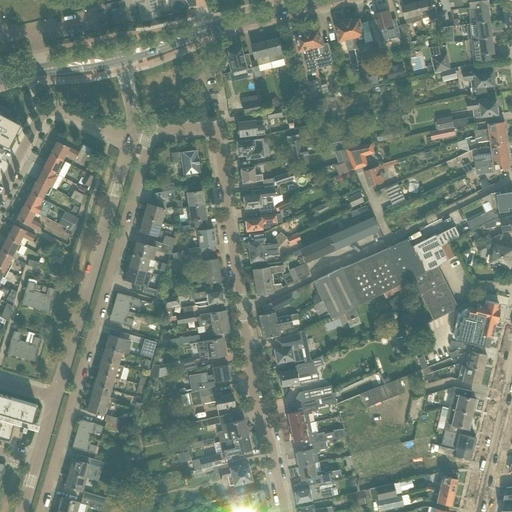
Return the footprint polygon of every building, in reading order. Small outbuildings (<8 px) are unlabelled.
[(122,21),(123,26),(123,27),(151,19),(146,0),(122,0),(117,1),(119,8),(112,9),(115,22),(122,21)] [(179,12),(179,11),(179,12),(177,6),(184,4),(182,0),(146,0),(151,19),(160,17),(179,12)] [(433,0),(426,0),(418,2),(422,19),(428,17),(432,20),(438,18),(439,23),(445,21),(442,11),(437,12),(436,11),(436,8),(433,0)] [(418,2),(402,6),(407,24),(422,20),(422,19),(418,2)] [(490,21),(488,6),(475,7),(477,22),(472,23),(472,24),(490,21)] [(396,19),(391,20),(388,10),(375,13),(377,23),(376,23),(380,41),(400,36),(396,19)] [(364,35),(361,23),(360,19),(358,19),(357,18),(347,20),(354,49),(360,47),(360,44),(358,37),(364,35)] [(354,49),(347,20),(337,23),(337,24),(335,25),(339,41),(345,40),(348,50),(354,49)] [(490,21),(472,24),(467,24),(469,37),(471,36),(472,40),(473,40),(479,39),(492,37),(490,21)] [(408,26),(401,28),(405,50),(429,45),(427,36),(423,36),(424,40),(411,42),(408,26)] [(332,62),(327,44),(324,45),(322,39),(320,29),(318,29),(317,28),(307,31),(316,64),(322,62),(322,64),(332,62)] [(316,64),(307,31),(297,33),(297,35),(295,35),(298,46),(300,52),(305,50),(307,59),(305,60),(308,71),(317,69),(317,68),(316,64)] [(494,53),(492,37),(479,39),(473,40),(474,49),(472,49),(474,62),(491,60),(490,54),(494,53)] [(283,52),(279,38),(266,41),(269,55),(271,62),(273,68),(285,65),(285,64),(291,63),(289,53),(284,54),(283,52)] [(269,55),(266,41),(252,45),(256,59),(257,58),(257,61),(252,62),(254,72),(256,78),(262,76),(259,65),(271,62),(269,55)] [(441,55),(438,45),(428,46),(435,72),(445,70),(442,55),(441,55)] [(248,74),(254,72),(252,62),(251,62),(249,53),(244,55),(242,47),(229,51),(230,56),(228,57),(232,72),(246,69),(248,74)] [(406,75),(404,67),(398,68),(397,66),(391,67),(392,69),(386,71),(388,79),(394,78),(395,80),(400,79),(400,77),(406,75)] [(455,68),(434,72),(437,82),(443,80),(444,81),(457,78),(455,68)] [(495,82),(495,79),(493,78),(493,77),(492,77),(492,72),(493,72),(491,72),(491,69),(492,69),(492,68),(491,68),(482,69),(482,70),(463,73),(464,81),(475,80),(477,93),(477,94),(487,93),(486,86),(494,85),(494,84),(495,82)] [(377,75),(369,77),(370,85),(379,83),(377,75)] [(315,80),(309,82),(313,92),(319,90),(315,80)] [(321,85),(324,96),(329,95),(327,83),(321,85)] [(314,100),(317,114),(328,112),(325,98),(314,100)] [(496,102),(496,101),(488,102),(488,99),(484,99),(471,101),(467,102),(468,111),(481,109),(482,116),(488,115),(498,114),(498,112),(499,112),(498,107),(497,107),(497,105),(496,105),(495,102),(496,102)] [(262,109),(261,102),(243,105),(244,113),(262,109)] [(266,111),(268,119),(282,116),(280,108),(266,111)] [(0,152),(3,146),(8,148),(15,133),(17,131),(18,129),(17,129),(20,125),(15,122),(9,119),(10,119),(6,117),(1,115),(0,114),(0,152)] [(437,119),(439,131),(454,127),(475,124),(474,116),(453,120),(452,116),(437,119)] [(264,133),(263,127),(262,120),(255,121),(255,120),(247,121),(237,122),(238,130),(237,130),(238,135),(239,135),(239,136),(249,135),(257,134),(264,133)] [(504,121),(494,123),(488,123),(489,129),(474,131),(475,137),(506,133),(504,121)] [(455,135),(454,127),(439,131),(440,138),(455,135)] [(507,144),(506,133),(475,137),(466,139),(468,145),(476,142),(490,141),(491,146),(507,144)] [(268,155),(266,139),(253,140),(246,141),(236,142),(237,144),(236,145),(236,149),(237,149),(238,156),(246,155),(247,158),(250,157),(268,155)] [(302,147),(300,139),(287,141),(290,159),(307,155),(306,147),(302,147)] [(57,141),(50,154),(62,160),(65,153),(76,158),(79,152),(57,141)] [(80,150),(91,155),(93,150),(83,144),(80,150)] [(371,144),(346,148),(346,149),(347,150),(351,159),(355,169),(367,165),(364,156),(374,152),(371,144)] [(509,157),(507,144),(491,146),(492,153),(474,155),(474,162),(509,157)] [(351,159),(347,150),(346,149),(334,151),(339,163),(350,160),(351,159)] [(196,150),(171,153),(172,162),(181,161),(183,174),(199,172),(196,150)] [(58,174),(64,162),(62,160),(50,154),(43,167),(55,173),(58,174)] [(510,168),(509,157),(474,162),(475,167),(493,165),(494,170),(510,168)] [(354,169),(350,160),(339,164),(343,174),(354,169)] [(88,165),(85,171),(90,174),(93,168),(88,165)] [(51,187),(58,174),(55,173),(43,167),(36,180),(51,187)] [(254,167),(250,167),(240,168),(242,183),(252,182),(262,181),(262,174),(255,175),(254,167)] [(378,168),(364,172),(369,187),(382,183),(378,168)] [(273,177),(274,185),(294,179),(294,178),(301,175),(299,170),(292,172),(291,171),(273,177)] [(338,183),(356,175),(354,170),(336,178),(338,183)] [(92,176),(87,173),(82,183),(89,187),(92,176)] [(47,195),(51,187),(36,180),(30,193),(42,199),(45,194),(47,195)] [(174,192),(173,183),(161,185),(162,192),(173,190),(173,192),(174,192)] [(268,205),(267,197),(272,197),(275,196),(278,195),(277,188),(274,188),(261,190),(251,191),(251,194),(243,195),(243,196),(243,200),(244,200),(244,202),(243,203),(243,205),(244,206),(245,208),(244,208),(244,209),(259,207),(260,213),(274,211),(273,204),(268,205)] [(70,197),(80,202),(83,194),(74,189),(70,197)] [(168,197),(175,196),(174,192),(173,192),(173,190),(162,192),(154,193),(155,199),(153,199),(152,205),(147,204),(143,217),(161,222),(164,210),(165,210),(166,209),(164,208),(168,197)] [(202,191),(192,192),(187,193),(189,207),(204,205),(202,191)] [(347,195),(350,206),(363,202),(360,191),(347,195)] [(406,200),(402,191),(389,197),(393,206),(406,200)] [(500,212),(505,211),(509,210),(509,207),(511,206),(511,192),(498,195),(498,192),(491,193),(493,209),(484,213),(485,216),(477,220),(476,217),(467,221),(471,230),(484,224),(492,220),(500,215),(500,212)] [(52,204),(42,199),(30,193),(23,206),(35,212),(45,217),(52,204)] [(277,212),(292,205),(289,198),(274,205),(277,212)] [(205,218),(204,205),(189,207),(191,221),(189,221),(190,228),(195,228),(195,226),(201,225),(200,219),(205,218)] [(31,219),(35,212),(23,206),(16,219),(38,230),(41,224),(31,219)] [(62,216),(58,224),(66,228),(70,230),(76,220),(77,217),(65,211),(62,216)] [(280,215),(275,216),(275,213),(260,215),(260,217),(245,219),(246,231),(262,229),(262,227),(269,227),(268,224),(276,223),(276,222),(281,221),(280,215)] [(507,214),(505,215),(500,215),(492,220),(484,224),(485,229),(502,224),(502,231),(511,229),(511,216),(508,217),(507,214)] [(163,222),(161,222),(143,217),(140,230),(139,230),(161,237),(163,231),(158,229),(160,223),(162,224),(163,222)] [(373,217),(349,228),(328,237),(334,250),(354,241),(378,230),(378,231),(379,230),(375,221),(373,217)] [(35,236),(22,229),(13,224),(6,237),(21,245),(25,238),(32,242),(35,236)] [(216,245),(213,228),(197,230),(199,247),(188,248),(189,254),(180,256),(180,257),(205,252),(204,247),(216,245)] [(453,240),(448,229),(435,236),(441,246),(447,243),(453,240)] [(264,243),(263,239),(265,239),(264,232),(249,234),(250,240),(247,241),(249,252),(276,248),(276,242),(264,243)] [(290,245),(301,240),(297,232),(286,237),(290,245)] [(511,255),(511,248),(504,246),(499,245),(501,234),(485,242),(488,249),(493,247),(495,247),(491,264),(499,266),(499,264),(509,266),(511,255)] [(175,238),(164,235),(162,243),(164,243),(173,246),(175,238)] [(444,252),(441,246),(435,236),(431,238),(431,237),(415,245),(415,246),(412,247),(411,248),(423,272),(437,265),(448,260),(444,252)] [(14,258),(21,245),(6,237),(0,249),(0,250),(12,257),(14,258)] [(334,250),(328,237),(314,244),(319,256),(334,250)] [(411,248),(412,247),(407,239),(388,248),(404,282),(411,279),(410,278),(412,277),(423,272),(411,248)] [(153,260),(156,248),(136,242),(133,254),(148,258),(150,259),(153,260)] [(171,252),(173,246),(164,243),(162,249),(171,252)] [(447,243),(441,246),(444,252),(450,249),(447,243)] [(319,256),(314,244),(299,250),(302,258),(305,263),(319,256)] [(40,246),(36,252),(42,256),(46,250),(40,246)] [(277,254),(276,248),(249,252),(250,263),(266,261),(265,256),(277,254)] [(404,282),(388,248),(359,261),(376,295),(404,282)] [(0,266),(7,271),(14,258),(12,257),(0,250),(0,266)] [(217,258),(209,259),(209,252),(205,252),(180,257),(182,266),(191,265),(191,262),(201,261),(204,283),(220,281),(217,258)] [(148,266),(150,259),(148,258),(133,254),(132,254),(131,255),(132,255),(131,262),(129,261),(128,267),(145,271),(146,272),(151,273),(153,268),(148,266)] [(376,295),(359,261),(342,268),(360,304),(376,295)] [(161,263),(159,270),(165,271),(167,264),(161,263)] [(305,263),(299,266),(293,268),(296,274),(307,269),(305,263)] [(269,274),(272,273),(284,271),(282,265),(252,269),(254,282),(270,279),(269,274)] [(457,307),(437,265),(423,272),(412,277),(432,319),(457,307)] [(143,283),(146,272),(145,271),(128,267),(126,274),(127,274),(126,277),(125,277),(134,280),(134,282),(144,285),(142,292),(156,296),(158,290),(146,287),(147,285),(143,283)] [(360,304),(342,268),(342,267),(312,282),(330,318),(360,304)] [(298,279),(296,274),(293,268),(288,270),(289,273),(293,282),(293,281),(298,279)] [(309,274),(308,271),(307,269),(296,274),(298,279),(309,274)] [(293,282),(289,273),(283,276),(286,285),(293,282)] [(39,293),(40,290),(39,290),(40,285),(36,284),(37,281),(29,278),(28,281),(21,304),(22,304),(22,303),(29,305),(30,302),(36,304),(35,307),(39,293)] [(282,287),(281,284),(271,285),(270,279),(254,282),(256,294),(272,292),(282,287)] [(48,287),(46,295),(39,293),(35,307),(36,307),(37,304),(42,306),(41,309),(49,311),(49,312),(56,289),(55,289),(55,290),(48,288),(48,287)] [(13,303),(17,292),(12,289),(6,299),(13,303)] [(222,289),(212,290),(207,291),(206,290),(192,292),(193,297),(194,303),(207,301),(208,305),(224,302),(222,289)] [(139,299),(127,295),(117,293),(118,293),(116,301),(118,302),(117,307),(114,307),(128,311),(130,305),(137,307),(139,299)] [(170,306),(179,305),(179,301),(185,300),(184,299),(188,298),(187,293),(177,295),(163,297),(166,316),(172,315),(170,306)] [(292,301),(288,294),(271,302),(274,310),(292,301)] [(163,301),(152,298),(151,304),(161,307),(163,301)] [(456,334),(454,339),(471,343),(472,343),(483,346),(485,346),(487,347),(490,336),(491,336),(494,324),(493,323),(494,321),(496,322),(499,309),(498,308),(499,304),(485,300),(484,305),(476,303),(475,308),(469,307),(467,315),(466,317),(461,316),(460,321),(459,321),(457,328),(458,329),(457,335),(456,334)] [(7,303),(1,317),(9,321),(12,306),(7,303)] [(126,317),(128,311),(114,307),(116,308),(115,314),(112,313),(110,320),(109,320),(109,321),(131,327),(133,319),(126,317)] [(225,310),(216,312),(199,314),(199,317),(198,318),(199,326),(204,325),(211,324),(211,321),(227,319),(225,310)] [(195,321),(193,312),(176,316),(177,324),(195,321)] [(297,314),(276,318),(274,312),(258,315),(261,327),(291,321),(298,320),(297,314)] [(229,331),(227,319),(211,321),(211,324),(204,325),(205,331),(210,331),(210,329),(212,329),(213,334),(229,331)] [(286,333),(285,328),(292,327),(292,325),(291,321),(261,327),(263,338),(273,336),(279,335),(286,333)] [(305,338),(304,330),(297,331),(298,334),(296,334),(286,336),(286,337),(275,339),(276,346),(281,345),(282,348),(274,349),(275,356),(274,357),(275,360),(276,360),(277,362),(284,361),(285,365),(291,364),(293,363),(304,361),(299,339),(305,338)] [(21,356),(25,342),(19,340),(21,333),(20,334),(14,332),(14,331),(13,331),(7,353),(8,352),(15,354),(16,352),(21,353),(21,356)] [(405,334),(396,337),(400,352),(410,349),(405,334)] [(125,339),(122,339),(120,338),(120,337),(119,337),(118,337),(109,335),(109,336),(106,348),(121,352),(126,353),(127,348),(122,346),(125,339)] [(181,345),(200,341),(199,335),(169,340),(170,347),(181,345)] [(31,344),(25,342),(21,356),(22,354),(28,355),(27,358),(34,360),(34,361),(35,361),(41,339),(40,339),(34,337),(33,336),(31,344)] [(222,338),(212,340),(206,341),(208,350),(198,352),(199,358),(209,357),(225,354),(222,338)] [(144,339),(140,354),(151,357),(156,342),(154,341),(145,339),(144,339)] [(485,355),(484,355),(483,354),(485,346),(483,346),(472,343),(465,354),(463,354),(461,364),(481,369),(485,355)] [(117,365),(117,364),(121,352),(106,348),(102,360),(117,365)] [(319,356),(311,360),(311,362),(304,363),(296,365),(297,365),(294,366),(295,369),(279,373),(280,379),(279,379),(280,385),(281,385),(282,386),(290,384),(291,388),(306,384),(305,383),(312,381),(309,369),(312,368),(322,364),(319,356)] [(423,356),(417,358),(421,369),(427,367),(423,356)] [(195,359),(181,363),(182,371),(197,368),(195,359)] [(124,366),(117,364),(117,365),(102,360),(98,373),(114,377),(120,379),(124,366)] [(478,384),(481,369),(461,364),(458,363),(456,364),(455,366),(460,368),(457,379),(478,384)] [(152,364),(148,379),(158,377),(159,365),(152,364)] [(229,379),(227,364),(226,364),(226,365),(216,367),(214,367),(213,367),(214,375),(207,377),(207,375),(191,378),(194,391),(198,390),(215,387),(215,386),(214,386),(213,381),(229,379)] [(110,389),(114,377),(98,373),(95,385),(110,389)] [(398,379),(367,391),(359,394),(364,408),(404,392),(398,379)] [(108,396),(110,389),(95,385),(91,397),(106,402),(111,403),(114,404),(116,399),(108,396)] [(216,393),(215,387),(198,390),(194,391),(188,392),(191,405),(205,403),(216,400),(217,409),(226,407),(226,408),(227,408),(227,407),(234,406),(232,393),(222,395),(222,392),(216,393)] [(326,395),(325,387),(307,391),(309,400),(315,398),(323,396),(326,395)] [(471,391),(461,389),(453,387),(448,408),(471,414),(474,399),(469,398),(471,391)] [(333,393),(326,395),(323,396),(324,404),(335,402),(333,393)] [(36,405),(0,394),(0,418),(13,423),(22,425),(20,430),(25,432),(26,426),(32,428),(34,422),(31,422),(36,405)] [(419,419),(426,395),(412,399),(406,422),(419,419)] [(109,409),(111,403),(106,402),(91,397),(87,410),(87,409),(87,410),(96,413),(98,414),(98,413),(103,415),(105,408),(109,409)] [(311,412),(311,411),(317,409),(315,398),(309,400),(303,402),(304,410),(287,413),(287,414),(288,414),(289,421),(287,421),(289,426),(290,426),(290,427),(304,424),(310,423),(308,413),(311,412)] [(467,428),(471,414),(448,408),(443,430),(451,432),(461,434),(462,427),(467,428)] [(117,418),(106,415),(104,421),(106,421),(115,424),(117,418)] [(213,424),(220,423),(218,416),(179,425),(180,430),(189,428),(190,430),(206,426),(207,430),(214,429),(213,424)] [(13,423),(0,418),(0,436),(9,439),(13,423)] [(101,425),(90,422),(80,419),(80,420),(81,420),(79,427),(81,428),(80,434),(77,433),(91,437),(92,432),(99,434),(101,425)] [(248,434),(244,419),(234,421),(224,424),(227,439),(248,434)] [(118,425),(115,424),(106,421),(104,427),(116,431),(118,425)] [(315,422),(310,423),(304,424),(290,427),(290,428),(289,428),(290,434),(292,433),(293,440),(293,441),(310,437),(311,443),(325,440),(323,432),(316,434),(316,432),(317,430),(315,422)] [(345,436),(343,428),(333,430),(334,438),(345,436)] [(475,438),(461,434),(451,432),(450,437),(445,436),(444,439),(440,438),(439,442),(472,450),(475,438)] [(89,444),(91,437),(77,433),(77,434),(80,434),(78,440),(75,439),(73,447),(72,447),(93,453),(96,446),(89,444)] [(252,450),(248,434),(227,439),(224,440),(225,446),(221,447),(223,453),(224,457),(238,453),(239,455),(245,453),(244,452),(252,450)] [(141,448),(139,440),(133,442),(135,450),(129,451),(132,460),(137,459),(135,450),(141,448)] [(189,443),(190,449),(204,445),(203,440),(189,443)] [(327,448),(325,440),(311,443),(312,449),(295,453),(298,466),(313,463),(318,462),(316,452),(320,452),(319,450),(327,448)] [(470,460),(472,450),(439,442),(438,449),(446,451),(445,454),(470,460)] [(190,459),(188,452),(179,454),(180,462),(190,459)] [(221,464),(220,458),(224,457),(223,453),(219,454),(203,458),(190,461),(192,468),(193,471),(212,466),(221,464)] [(88,464),(82,462),(73,459),(73,460),(69,473),(84,477),(88,464)] [(249,473),(247,466),(239,468),(238,466),(233,467),(232,461),(221,464),(212,466),(214,472),(220,470),(222,479),(233,476),(235,484),(251,480),(250,478),(251,477),(250,474),(249,473)] [(341,478),(340,470),(331,471),(324,473),(324,471),(321,471),(318,462),(313,463),(298,466),(299,468),(297,468),(298,472),(300,472),(301,479),(301,480),(314,477),(315,483),(319,483),(325,482),(329,481),(333,480),(341,478)] [(458,472),(447,473),(446,476),(442,475),(439,489),(454,493),(457,479),(458,472)] [(80,490),(84,477),(69,473),(65,485),(65,486),(80,490)] [(327,488),(325,482),(319,483),(315,483),(306,485),(307,488),(294,491),(296,503),(334,495),(332,487),(327,488)] [(393,483),(374,487),(377,500),(395,496),(393,483)] [(511,487),(506,488),(503,501),(511,500),(511,487)] [(261,489),(252,491),(246,493),(246,494),(236,496),(238,503),(247,501),(248,504),(264,500),(261,489)] [(450,505),(454,493),(439,489),(436,502),(450,505)] [(105,497),(84,491),(82,497),(103,504),(105,497)] [(131,495),(120,498),(121,504),(133,500),(131,495)] [(65,511),(74,511),(77,504),(77,501),(62,497),(62,498),(58,510),(65,511)] [(102,510),(103,504),(82,497),(80,503),(91,506),(90,507),(102,510)] [(135,506),(134,504),(133,500),(121,504),(123,510),(135,506)] [(261,511),(267,511),(265,504),(264,500),(248,504),(249,507),(226,511),(261,511)] [(511,511),(511,503),(504,503),(503,504),(502,511),(511,511)]
